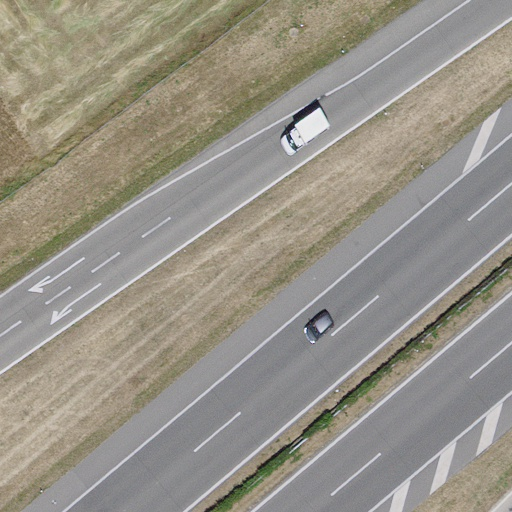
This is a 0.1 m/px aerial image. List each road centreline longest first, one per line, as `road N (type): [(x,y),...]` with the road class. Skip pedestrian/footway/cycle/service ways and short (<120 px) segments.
road 1 (motorway): [(507,0),(0,336)]
road 2 (motorway): [(511,185),(124,511)]
road 3 (motorway): [(312,511),(511,343)]
